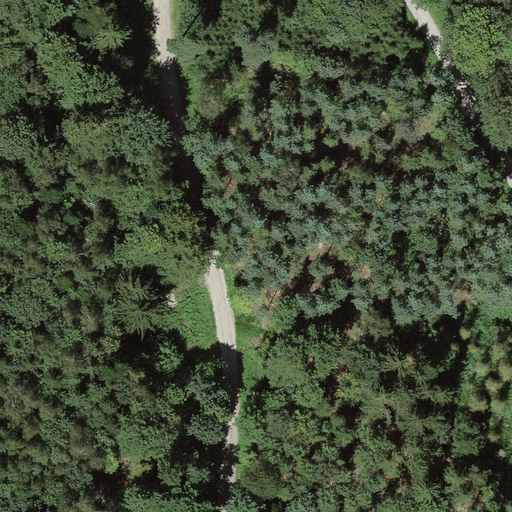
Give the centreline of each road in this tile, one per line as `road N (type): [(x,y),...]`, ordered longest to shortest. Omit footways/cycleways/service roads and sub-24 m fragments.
road 1 (track): [(156,0),(218,303),(227,380),(222,511)]
road 2 (track): [(511,176),(412,0)]
